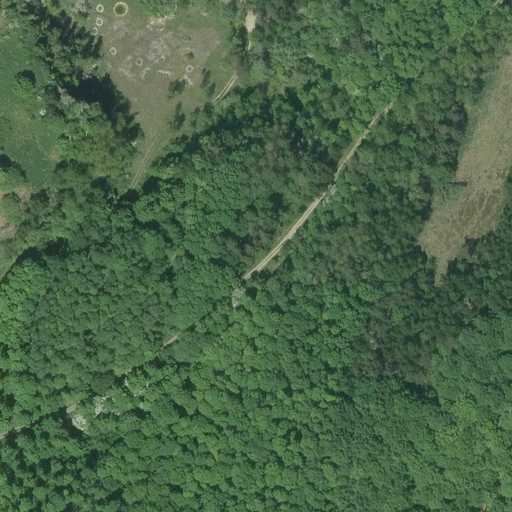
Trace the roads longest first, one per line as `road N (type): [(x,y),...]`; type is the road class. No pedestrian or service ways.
road 1 (track): [(0,437),(99,393),(188,330),(286,241),(367,135),(505,0)]
road 2 (track): [(279,511),(278,323),(260,267)]
